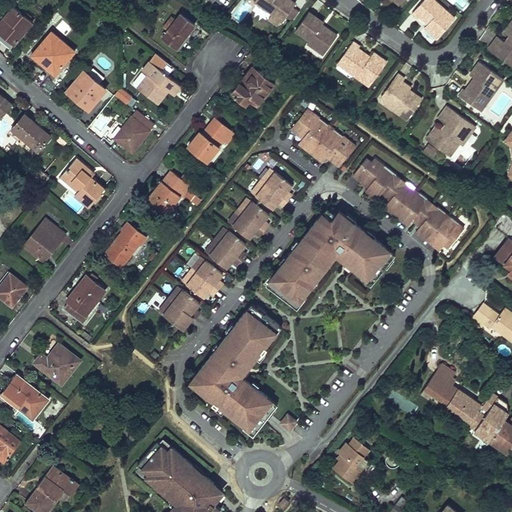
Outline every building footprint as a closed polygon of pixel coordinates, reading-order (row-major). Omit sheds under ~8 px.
[(253,0),(271,12),(277,10),(286,16),(295,3),(296,1),(294,0),(253,0)] [(433,0),(424,0),(412,13),(419,19),(420,18),(428,26),(425,29),(437,39),(455,20),(433,0)] [(0,20),(0,34),(1,36),(12,44),(34,16),(15,1),(0,20)] [(295,3),(286,16),(293,21),(303,8),(295,3)] [(271,12),(283,20),(286,16),(277,10),(271,12)] [(308,10),(295,28),(309,38),(306,42),(315,49),(318,45),(324,49),(335,34),(320,24),(323,21),(308,10)] [(163,34),(178,46),(192,27),(196,23),(181,11),(177,16),(172,12),(163,23),(168,27),(163,34)] [(498,37),(489,49),(511,66),(511,22),(505,32),(510,36),(505,42),(498,37)] [(41,62),(56,73),(76,46),(53,29),(33,55),(41,62)] [(351,39),(340,55),(346,60),(346,68),(367,83),(384,59),(371,50),(368,55),(365,59),(360,55),(361,50),(357,48),(359,45),(351,39)] [(315,49),(322,53),(324,49),(318,45),(315,49)] [(340,55),(336,60),(346,68),(346,60),(340,55)] [(174,91),(179,86),(181,82),(149,57),(142,67),(150,73),(139,87),(158,101),(169,87),(174,91)] [(245,69),(232,85),(238,89),(233,95),(246,105),(250,100),(257,105),(275,82),(250,63),(245,69)] [(465,89),(460,96),(476,108),(481,102),(487,102),(503,81),(481,64),(472,75),(476,79),(480,81),(477,85),(471,85),(467,90),(465,89)] [(80,98),(92,107),(108,86),(85,68),(68,89),(80,98)] [(395,72),(379,95),(395,106),(392,110),(402,117),(418,96),(407,89),(409,86),(401,81),(403,78),(395,72)] [(114,96),(127,105),(132,97),(120,88),(114,96)] [(379,95),(382,103),(392,110),(395,106),(379,95)] [(0,98),(0,115),(8,105),(0,98)] [(476,108),(480,111),(487,102),(481,102),(476,108)] [(126,127),(119,136),(134,148),(152,125),(155,121),(135,106),(122,123),(126,127)] [(437,126),(427,140),(451,156),(460,143),(463,146),(476,127),(447,107),(439,119),(447,124),(442,130),(437,126)] [(307,108),(292,128),(304,137),(299,143),(303,147),(317,157),(322,161),(326,156),(339,165),(355,145),(307,108)] [(102,135),(111,118),(101,112),(91,129),(102,135)] [(20,114),(7,130),(35,152),(47,136),(20,114)] [(193,133),(186,142),(206,157),(221,138),(225,141),(233,130),(214,116),(204,128),(199,125),(193,133)] [(92,172),(73,155),(57,174),(75,188),(72,192),(86,204),(101,186),(89,176),(92,172)] [(367,157),(354,173),(370,185),(366,190),(372,194),(378,199),(381,194),(390,201),(385,207),(394,214),(395,213),(401,217),(400,218),(409,225),(414,219),(421,225),(416,231),(421,235),(425,239),(426,237),(432,242),(431,243),(438,247),(441,250),(446,244),(450,247),(465,228),(376,156),(372,161),(367,157)] [(159,175),(144,195),(166,212),(180,192),(183,195),(194,180),(184,172),(181,176),(169,167),(162,177),(159,175)] [(270,167),(252,192),(273,209),(278,203),(282,206),(285,202),(290,197),(292,194),(287,190),(292,184),(270,167)] [(247,197),(229,222),(250,238),(255,232),(259,235),(269,223),(264,219),(269,213),(247,197)] [(271,281),(268,285),(296,307),(300,301),(337,255),(362,274),(361,276),(366,280),(370,275),(374,279),(384,266),(387,268),(393,259),(391,257),(395,253),(373,236),(375,234),(367,227),(365,230),(355,222),(357,219),(349,212),(346,215),(338,208),(330,219),(322,212),(298,242),(296,240),(292,246),(295,248),(287,258),(285,256),(280,262),(282,263),(269,279),(271,281)] [(511,235),(511,218),(503,211),(493,224),(509,238),(496,255),(511,268),(507,274),(511,277),(511,238),(511,235)] [(21,244),(39,260),(51,247),(62,233),(44,217),(21,244)] [(123,228),(105,250),(122,262),(140,240),(142,242),(148,235),(127,218),(124,223),(121,226),(123,228)] [(224,226),(206,251),(227,268),(232,261),(236,265),(246,253),(241,249),(246,243),(224,226)] [(201,256),(183,281),(204,297),(209,291),(213,295),(216,292),(220,286),(223,282),(218,279),(223,273),(201,256)] [(7,270),(0,278),(0,295),(9,303),(20,290),(25,284),(7,270)] [(70,300),(65,306),(84,322),(90,316),(85,312),(105,288),(87,273),(75,287),(67,297),(70,300)] [(178,286),(159,311),(180,327),(185,321),(190,324),(192,321),(198,314),(199,312),(195,308),(199,302),(178,286)] [(500,313),(484,301),(472,316),(490,330),(492,328),(511,343),(511,311),(505,307),(500,313)] [(256,306),(251,303),(235,323),(232,321),(225,330),(228,332),(219,343),(217,341),(212,347),(215,349),(193,377),(201,384),(198,388),(208,396),(210,394),(215,398),(212,402),(220,409),(222,407),(244,424),(242,427),(253,435),(277,403),(256,387),(258,386),(252,381),(251,383),(239,373),(246,364),(249,366),(258,354),(260,356),(267,347),(265,346),(281,326),(264,313),(266,311),(258,304),(256,306)] [(38,351),(35,356),(62,378),(79,355),(52,334),(38,351)] [(12,374),(0,387),(33,415),(50,394),(17,367),(12,374)] [(454,367),(431,396),(439,402),(441,398),(468,420),(466,423),(505,453),(511,445),(511,444),(511,427),(498,416),(503,410),(483,394),(478,401),(464,390),(467,385),(464,383),(468,378),(454,367)] [(288,413),(279,422),(288,431),(297,422),(288,413)] [(0,417),(0,453),(5,458),(22,435),(0,417)] [(343,454),(334,464),(355,482),(378,455),(355,436),(349,443),(347,441),(339,451),(343,454)] [(212,511),(210,510),(219,501),(213,496),(218,490),(212,485),(215,482),(202,471),(203,470),(195,463),(193,464),(162,437),(135,467),(157,485),(158,484),(173,497),(170,502),(173,505),(167,511),(212,511)] [(51,462),(36,482),(39,484),(35,489),(28,499),(45,511),(49,511),(65,489),(73,495),(81,483),(51,462)] [(402,494),(389,511),(400,511),(410,500),(402,494)] [(284,509),(290,502),(286,498),(280,505),(284,509)]
